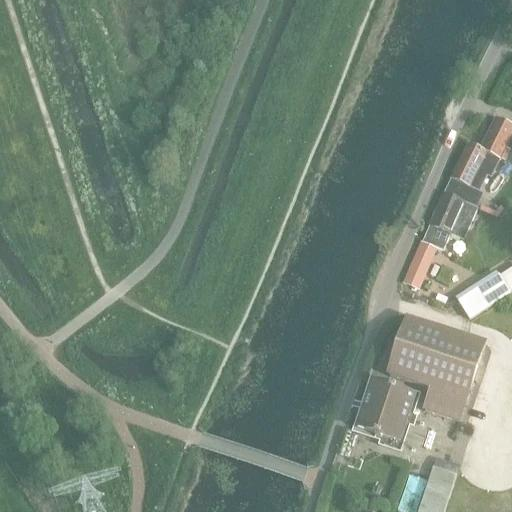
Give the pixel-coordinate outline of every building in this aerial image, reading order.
[(485,181),(487,178),(491,180),(499,163),(511,136),(511,126),(501,121),(485,156),(468,148),(451,182),(444,198),(426,237),(421,250),(406,287),(418,292),(434,255),(439,242),(446,244),(450,236),(466,243),(480,213),(477,212),(484,197),(479,195),(484,185),(488,187),(489,183),(485,181)] [(456,300),(471,323),(511,297),(511,296),(511,295),(511,272),(501,280),(497,274),(456,300)] [(426,414),(460,425),(486,347),(409,321),(390,379),(432,393),(426,414)] [(382,439),(400,445),(415,400),(397,394),(398,392),(392,390),(392,392),(373,386),(358,431),(376,437),(376,439),(381,441),(382,439)] [(421,511),(447,511),(461,466),(437,459),(421,511)]
